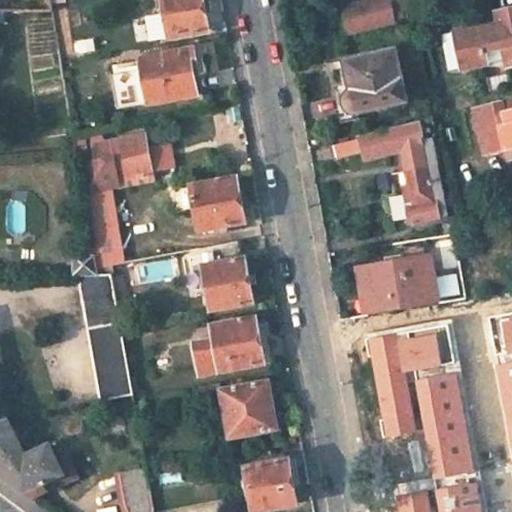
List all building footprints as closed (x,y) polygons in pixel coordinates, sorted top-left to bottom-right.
[(205,0),(164,0),(172,38),(211,31),(205,0)] [(390,0),(371,0),(340,6),(345,30),(395,21),(390,0)] [(511,10),(499,13),(500,18),(474,24),(474,29),(457,32),(464,66),(490,61),(487,47),(506,44),(510,63),(511,62),(511,10)] [(397,46),(348,59),(357,99),(352,101),(352,105),(354,110),(357,113),(410,99),(397,46)] [(146,68),(115,75),(122,108),(200,94),(197,75),(209,73),(206,54),(198,56),(196,48),(144,58),(146,68)] [(511,99),(476,107),(486,152),(504,148),(511,146),(511,99)] [(416,121),(375,131),(377,138),(387,136),(389,143),(401,141),(406,171),(425,168),(416,121)] [(149,144),(147,135),(101,144),(105,161),(82,166),(87,194),(114,189),(155,181),(152,163),(149,144)] [(364,137),(338,144),(341,158),(368,152),(364,137)] [(162,161),(157,142),(149,144),(152,163),(162,161)] [(425,168),(406,171),(412,203),(407,203),(411,221),(443,215),(437,179),(427,181),(425,168)] [(238,177),(194,185),(202,229),(246,221),(238,177)] [(114,189),(87,194),(93,226),(98,254),(100,267),(113,264),(127,262),(114,189)] [(240,240),(201,248),(213,310),(255,303),(247,257),(243,257),(240,240)] [(98,254),(74,255),(74,276),(81,274),(101,274),(100,267),(98,254)] [(432,254),(360,266),(368,311),(441,300),(432,254)] [(113,264),(100,267),(101,274),(115,276),(113,264)] [(101,274),(81,274),(101,398),(101,401),(136,395),(115,276),(101,274)] [(511,312),(489,317),(511,434),(511,312)] [(257,318),(213,326),(216,340),(196,345),(201,373),(265,361),(257,318)] [(486,511),(451,318),(364,334),(397,511),(486,511)] [(221,380),(200,384),(202,394),(223,390),(221,380)] [(269,381),(223,390),(231,437),(277,428),(269,381)] [(0,419),(0,473),(36,500),(49,493),(45,485),(64,476),(50,446),(26,456),(8,418),(0,419)] [(292,459),(249,467),(254,503),(239,506),(240,511),(260,511),(260,509),(299,502),(292,459)] [(120,472),(125,501),(127,511),(156,511),(157,511),(149,469),(120,472)]
